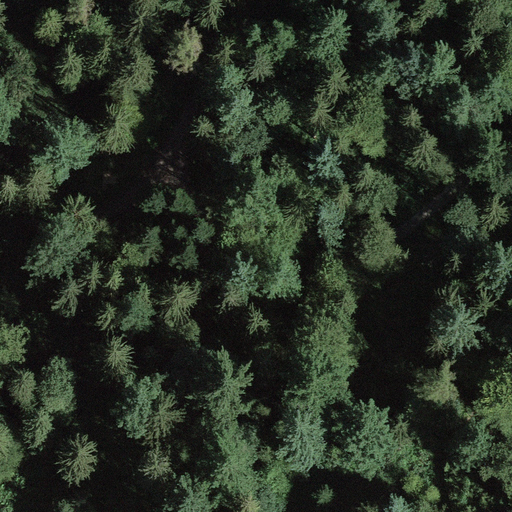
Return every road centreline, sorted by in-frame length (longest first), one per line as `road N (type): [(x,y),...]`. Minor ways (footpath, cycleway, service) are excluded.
road 1 (track): [(169,160),(210,229),(278,270),(348,268),(511,136)]
road 2 (track): [(0,215),(73,222),(132,206),(169,160)]
road 3 (track): [(169,160),(266,0)]
